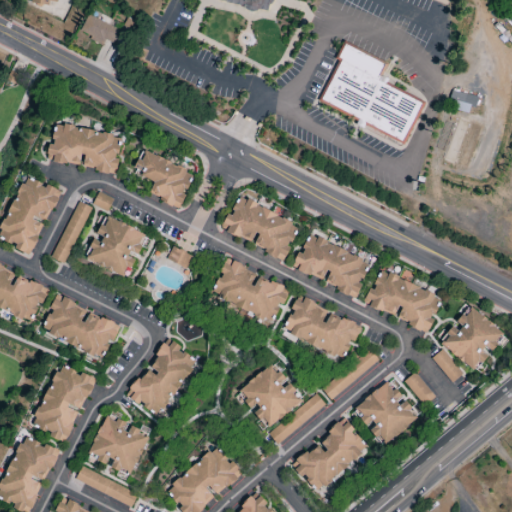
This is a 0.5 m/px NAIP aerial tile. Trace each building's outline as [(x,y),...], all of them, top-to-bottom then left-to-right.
[(275,0),(275,1),(273,3),(271,5),(270,7),(269,12),(261,11),(260,12),(257,13),(254,13),(251,13),(249,12),(246,11),(244,8),(244,7),(227,3),(227,2),(218,0),(275,0)] [(104,40),(114,45),(121,28),(87,14),(79,34),(103,43),(104,40)] [(320,101),(340,62),(335,59),(344,43),(389,66),(380,83),(423,105),(404,143),(320,101)] [(45,160),(80,167),(115,175),(118,160),(116,159),(121,137),(56,123),(51,144),(49,144),(45,160)] [(180,208),(185,195),(184,195),(193,173),(141,151),(133,172),(154,180),(148,195),(180,208)] [(46,222),(59,191),(45,185),(45,186),(24,177),(0,230),(0,238),(16,246),(15,249),(29,255),(42,225),(33,220),(34,217),(46,222)] [(92,205),(107,212),(112,199),(97,192),(92,205)] [(283,261),(289,248),(287,247),(298,225),(238,197),(229,216),(226,214),(220,228),(252,244),(251,246),(283,261)] [(90,208),(78,202),(50,258),(63,264),(90,208)] [(144,234),(105,216),(95,237),(94,237),(84,259),(125,278),(135,257),(134,256),(144,234)] [(310,233),(300,253),(298,252),(291,266),(322,283),(322,282),(354,299),(361,285),(358,283),(368,264),(310,233)] [(186,268),(191,254),(171,247),(166,260),(186,268)] [(210,300),(273,318),(278,304),(281,305),(286,287),(255,278),(257,272),(223,262),(220,274),(218,273),(210,300)] [(0,308),(22,320),(24,316),(31,319),(39,304),(40,305),(48,292),(17,275),(16,275),(0,266),(0,308)] [(362,303),(396,317),(394,320),(427,333),(432,320),(430,319),(440,296),(379,271),(372,290),(368,289),(362,303)] [(101,359),(110,340),(113,341),(117,332),(111,329),(113,325),(86,313),(87,311),(62,300),(60,303),(53,299),(49,309),(51,310),(41,331),(101,359)] [(344,357),(350,340),(355,341),(360,327),(326,314),(328,310),(303,300),(301,303),(294,300),(290,310),(291,310),(282,334),(344,357)] [(438,343),(473,372),(489,354),(497,344),(494,342),(501,333),(469,306),(454,324),(438,343)] [(157,416),(196,362),(179,350),(180,348),(169,340),(148,368),(147,368),(125,397),(137,405),(139,403),(157,416)] [(321,390),(330,401),(377,360),(367,349),(321,390)] [(430,358),(451,383),(461,374),(441,350),(430,358)] [(64,443),(77,410),(80,412),(94,378),(81,373),(81,374),(58,365),(33,426),(50,433),(48,437),(64,443)] [(301,402),(278,371),(275,373),(270,366),(235,392),(250,411),(251,409),(266,429),(301,402)] [(422,407),(433,399),(415,372),(403,380),(422,407)] [(353,409),(367,427),(367,428),(382,446),(417,417),(403,399),(387,380),(353,409)] [(325,407),(316,396),(266,432),(275,444),(325,407)] [(146,437),(137,434),(139,430),(128,425),(129,424),(104,414),(89,453),(97,457),(96,461),(108,466),(131,476),(146,437)] [(361,455),(358,451),(364,446),(343,421),(326,435),(328,437),(318,445),(317,443),(292,465),(315,493),(361,455)] [(0,488),(0,491),(4,493),(0,502),(26,511),(30,511),(55,450),(21,436),(0,488)] [(189,511),(211,494),(213,496),(241,473),(231,462),(229,464),(215,447),(165,489),(183,511),(189,511)] [(74,481),(130,507),(136,494),(80,468),(74,481)] [(271,511),(268,508),(266,510),(262,506),(265,503),(259,497),(254,501),(249,496),(242,503),(243,504),(240,506),(242,508),(239,511),(240,511),(271,511)]
